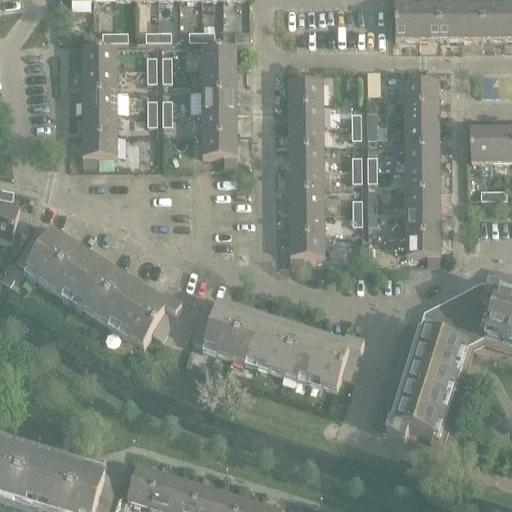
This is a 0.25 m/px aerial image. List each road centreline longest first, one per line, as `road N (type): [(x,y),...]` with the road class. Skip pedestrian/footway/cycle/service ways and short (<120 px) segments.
road 1 (residential): [(263,291),(180,262),(31,189),(6,57),(32,0)]
road 2 (residential): [(511,488),(353,440),(389,317)]
road 3 (residential): [(263,291),(263,69)]
road 4 (residential): [(263,69),(458,66)]
road 5 (residential): [(389,317),(511,253)]
road 6 (residential): [(389,317),(263,291)]
